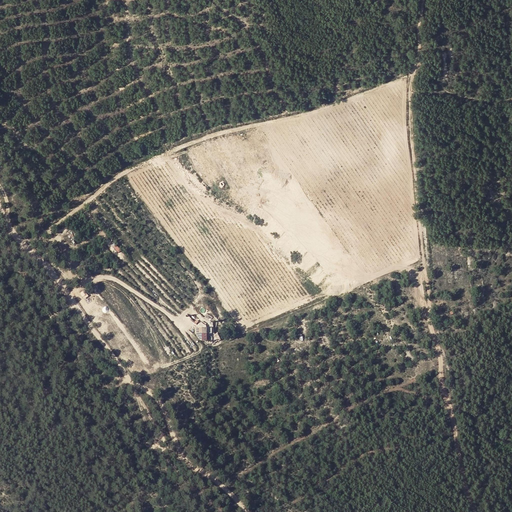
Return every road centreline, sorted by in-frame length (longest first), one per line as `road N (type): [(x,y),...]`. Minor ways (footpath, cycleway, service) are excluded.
road 1 (track): [(407,76),(323,108),(216,134),(123,173),(26,243)]
road 2 (track): [(251,511),(182,453),(162,402),(128,377),(0,208)]
road 3 (track): [(472,511),(438,379),(424,262)]
